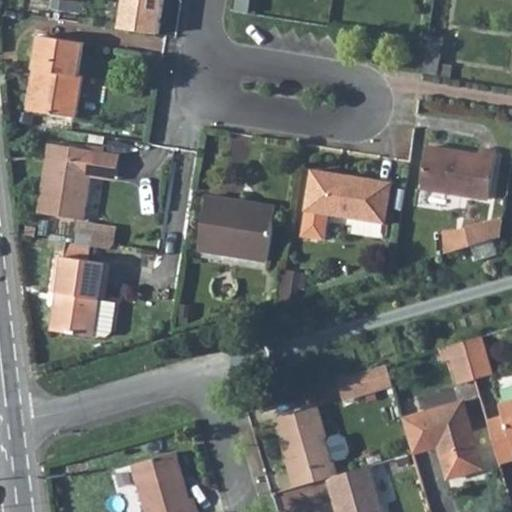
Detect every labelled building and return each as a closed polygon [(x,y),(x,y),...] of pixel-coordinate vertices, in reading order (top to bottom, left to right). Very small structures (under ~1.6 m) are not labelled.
[(157,35),(162,0),(119,0),(116,28),(157,35)] [(34,65),(29,107),(75,113),(81,72),(76,71),(80,37),(34,31),(30,65),(34,65)] [(97,103),(99,80),(87,78),(84,101),(97,103)] [(84,218),(91,174),(93,159),(96,159),(98,148),(50,141),(39,210),(84,218)] [(429,144),(422,186),(490,197),(498,150),(480,147),(479,154),(448,149),(448,147),(429,144)] [(93,159),(91,174),(116,178),(120,152),(98,148),(96,159),(93,159)] [(509,182),(511,166),(511,155),(502,153),(497,180),(509,182)] [(314,167),(303,235),(326,238),(330,212),(385,221),(392,180),(314,167)] [(207,196),(199,249),(267,260),(275,207),(207,196)] [(503,215),(465,227),(470,246),(500,237),(503,215)] [(90,244),(66,240),(64,255),(58,254),(53,292),(59,293),(53,331),(95,336),(96,333),(106,334),(112,327),(117,300),(104,298),(110,261),(88,258),(90,244)] [(480,335),(464,340),(469,359),(486,353),(480,335)] [(455,357),(449,358),(457,382),(475,377),(469,359),(464,340),(450,344),(455,357)] [(450,344),(438,348),(442,360),(449,358),(455,357),(450,344)] [(486,353),(469,359),(475,377),(491,373),(486,353)] [(388,363),(338,377),(345,398),(394,383),(388,363)] [(511,397),(500,401),(504,414),(488,418),(500,460),(511,456),(511,397)] [(463,398),(403,415),(414,449),(440,442),(449,473),(482,464),(463,398)] [(280,417),(300,484),(330,476),(339,473),(319,405),(280,417)] [(347,435),(333,440),(339,459),(353,454),(347,435)] [(178,452),(136,464),(150,511),(201,511),(197,496),(192,498),(178,452)] [(339,473),(330,476),(340,511),(387,511),(384,502),(372,463),(339,473)]
